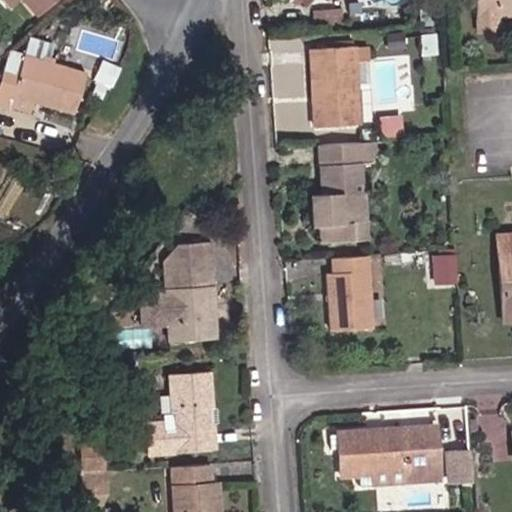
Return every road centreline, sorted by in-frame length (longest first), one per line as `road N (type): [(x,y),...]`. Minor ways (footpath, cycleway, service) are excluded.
road 1 (residential): [(271,397),(241,0)]
road 2 (residential): [(0,314),(194,20)]
road 3 (residential): [(271,397),(511,379)]
